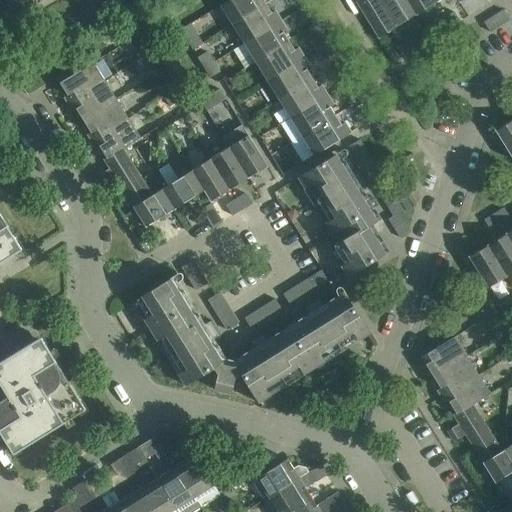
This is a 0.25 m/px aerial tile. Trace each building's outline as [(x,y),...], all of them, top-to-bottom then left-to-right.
[(0,0),(0,9),(7,21),(40,0),(0,0)] [(227,0),(220,4),(232,24),(265,3),(263,0),(227,0)] [(356,0),(355,1),(378,38),(397,26),(380,0),(356,0)] [(415,14),(406,0),(380,0),(397,26),(415,14)] [(434,2),(432,0),(406,0),(415,14),(434,2)] [(271,12),(265,3),(232,24),(244,43),(280,20),(274,10),(271,12)] [(291,15),(295,22),(305,16),(301,9),(291,15)] [(490,32),(509,19),(503,9),(484,22),(490,32)] [(449,27),(459,21),(453,11),(443,17),(449,27)] [(449,27),(443,17),(434,23),(440,33),(449,27)] [(280,20),(244,43),(255,61),(289,40),(283,32),(286,30),(280,20)] [(190,23),(181,29),(187,39),(196,33),(190,23)] [(319,34),(309,40),(315,50),(325,44),(319,34)] [(412,50),(422,44),(416,34),(406,41),(412,50)] [(294,49),(289,40),(255,61),(267,80),(303,57),(297,47),(294,49)] [(412,50),(406,41),(396,47),(403,56),(412,50)] [(151,53),(144,43),(134,49),(141,59),(151,53)] [(325,44),(315,50),(321,60),(331,54),(325,44)] [(207,51),(198,57),(204,68),(214,61),(207,51)] [(151,53),(141,59),(147,68),(156,62),(151,53)] [(309,67),(303,57),(267,80),(279,98),(312,78),(306,69),(309,67)] [(214,61),(204,68),(210,77),(214,75),(220,71),(214,61)] [(64,97),(68,103),(105,81),(93,62),(59,82),(67,95),(64,97)] [(332,78),(338,87),(348,81),(342,71),(332,78)] [(312,78),(279,98),(290,117),(327,95),(320,85),(317,87),(312,78)] [(174,91),(168,80),(158,86),(164,97),(174,91)] [(117,100),(105,81),(68,103),(72,110),(75,108),(83,120),(117,100)] [(355,91),(348,81),(338,87),(345,97),(355,91)] [(174,91),(164,97),(170,106),(180,99),(174,91)] [(200,100),(203,105),(206,110),(216,104),(210,94),(200,100)] [(333,104),(327,95),(290,117),(302,136),(335,115),(329,106),(333,104)] [(87,134),(91,141),(128,118),(117,100),(83,120),(90,132),(87,134)] [(372,119),(366,109),(356,115),(362,125),(372,119)] [(302,136),(314,155),(350,132),(344,122),(341,124),(335,115),(302,136)] [(99,146),(106,157),(123,148),(140,137),(128,118),(91,141),(95,147),(99,146)] [(511,120),(495,131),(511,158),(511,120)] [(222,136),(228,147),(248,177),(267,165),(242,124),(222,136)] [(372,159),(360,139),(349,145),(361,165),(372,159)] [(229,189),(248,177),(228,147),(210,158),(229,189)] [(108,168),(97,175),(104,185),(115,179),(125,195),(145,183),(123,148),(106,157),(103,159),(108,168)] [(417,162),(412,153),(405,157),(410,166),(417,162)] [(334,154),(298,177),(333,234),(342,229),(347,237),(330,247),(348,276),(384,254),(368,227),(376,221),(356,190),(367,182),(359,169),(348,176),(334,154)] [(203,190),(210,201),(229,189),(210,158),(191,170),(203,190)] [(191,170),(162,188),(174,208),(203,190),(191,170)] [(145,226),(174,208),(162,188),(152,194),(145,183),(125,195),(145,226)] [(411,232),(408,228),(399,213),(404,210),(391,190),(381,196),(393,216),(389,218),(401,238),(411,232)] [(242,209),(252,203),(245,193),(236,199),(242,209)] [(242,209),(236,199),(226,205),(232,215),(242,209)] [(494,213),(500,223),(509,217),(503,207),(494,213)] [(217,211),(206,217),(212,227),(223,221),(217,211)] [(494,213),(484,219),(490,229),(500,223),(494,213)] [(0,261),(21,249),(0,214),(0,261)] [(159,231),(150,237),(156,245),(164,240),(159,231)] [(511,271),(511,243),(506,234),(488,245),(506,275),(511,271)] [(506,275),(488,245),(468,257),(487,287),(506,275)] [(207,283),(194,262),(193,260),(181,267),(196,290),(207,283)] [(290,305),(328,281),(321,270),(283,293),(290,305)] [(228,365),(224,364),(223,364),(209,342),(220,335),(211,320),(200,327),(169,278),(138,298),(149,316),(144,320),(157,340),(162,336),(183,371),(178,374),(185,385),(213,368),(217,374),(214,387),(216,390),(222,391),(228,365)] [(239,323),(238,322),(220,292),(208,300),(227,330),(239,323)] [(257,353),(234,367),(228,365),(222,391),(228,393),(231,391),(234,378),(240,374),(257,402),(268,395),(265,390),(300,369),(303,374),(324,361),(320,356),(355,335),(358,340),(369,333),(347,296),(325,310),(318,299),(305,307),(312,318),(271,344),(264,333),(250,342),(257,353)] [(282,310),(275,299),(245,318),(252,329),(282,310)] [(495,311),(485,317),(491,327),(501,321),(495,311)] [(454,336),(420,357),(418,359),(422,366),(425,364),(433,376),(466,355),(454,336)] [(85,409),(40,337),(0,361),(0,433),(12,453),(85,409)] [(511,352),(511,338),(502,345),(508,355),(511,352)] [(437,390),(441,397),(478,374),(466,355),(433,376),(440,388),(437,390)] [(448,401),(455,413),(473,404),(490,393),(478,374),(441,397),(445,403),(448,401)] [(495,440),(473,404),(455,413),(452,415),(458,424),(447,431),(454,441),(464,435),(475,452),(495,440)] [(172,438),(170,439),(178,450),(188,444),(181,433),(181,432),(172,438)] [(494,482),(511,471),(511,444),(501,450),(495,440),(475,452),(494,482)] [(148,441),(138,447),(145,459),(155,452),(148,441)] [(138,447),(127,453),(135,465),(145,459),(138,447)] [(175,457),(171,460),(200,507),(220,495),(218,492),(194,454),(179,464),(175,457)] [(268,497),(308,472),(305,467),(298,465),(293,468),(287,459),(256,478),(257,480),(256,481),(255,484),(255,487),(260,494),(262,496),(265,496),(267,495),(268,497)] [(175,508),(177,511),(191,511),(200,507),(171,460),(156,469),(159,476),(157,478),(175,508)] [(315,482),(327,475),(320,464),(309,472),(315,482)] [(305,488),(315,482),(309,472),(308,472),(268,497),(277,511),(285,511),(310,497),(305,488)] [(115,473),(106,479),(113,491),(123,484),(116,473),(115,473)] [(151,511),(168,511),(175,508),(157,478),(138,489),(151,511)] [(97,485),(96,486),(103,497),(113,491),(106,479),(97,485)] [(229,485),(218,492),(220,495),(224,502),(236,495),(229,485)] [(151,511),(138,489),(119,501),(125,511),(151,511)] [(116,495),(113,491),(103,497),(102,497),(108,508),(101,511),(125,511),(119,501),(116,495)] [(326,499),(332,509),(344,501),(337,491),(326,499)] [(78,497),(68,502),(74,511),(78,511),(86,507),(79,496),(78,497)] [(326,511),(332,509),(326,499),(316,505),(310,497),(285,511),(326,511)] [(333,511),(350,511),(344,501),(332,509),(333,511)] [(74,511),(68,502),(58,509),(60,511),(74,511)]
